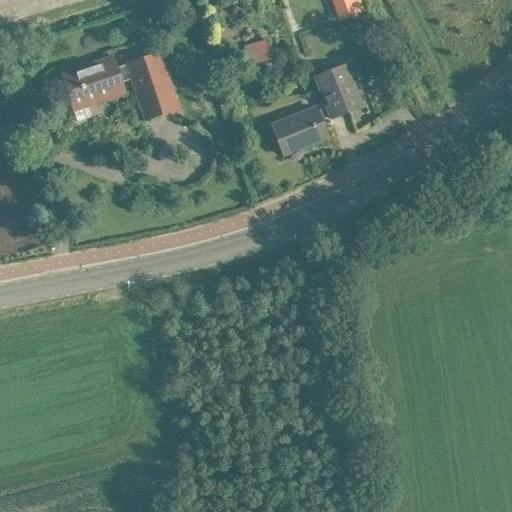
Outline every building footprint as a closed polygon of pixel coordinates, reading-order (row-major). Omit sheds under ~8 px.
[(359,0),(332,0),(341,20),(364,12),(359,0)] [(271,60),(266,40),(244,46),(249,65),(271,60)] [(113,57),(61,74),(68,93),(74,112),(78,122),(91,118),(87,107),(86,102),(124,89),(122,83),(120,77),(136,72),(151,119),(179,109),(173,90),(160,54),(133,63),(117,68),(113,57)] [(346,66),(315,78),(326,105),(330,117),(332,120),(362,107),(354,89),(346,66)] [(316,107),(271,125),(283,155),(328,137),(321,121),(330,117),(326,105),(316,109),(316,107)]
